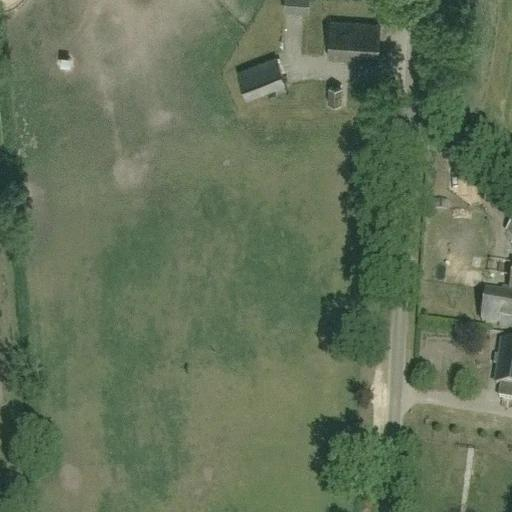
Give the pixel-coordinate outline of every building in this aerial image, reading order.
[(284,0),(284,9),(308,10),(308,0),(284,0)] [(378,60),(380,24),(330,21),(328,58),(378,60)] [(287,84),(276,58),(237,73),(247,99),(287,84)] [(341,88),(329,88),(328,104),(340,104),(341,88)] [(511,333),(511,332),(511,333),(511,332),(511,291),(504,291),(503,295),(487,292),(482,324),(502,327),(501,331),(508,332),(508,333),(511,333)] [(511,332),(511,333),(511,332),(511,333),(511,345),(502,344),(496,386),(511,388),(511,332)]
